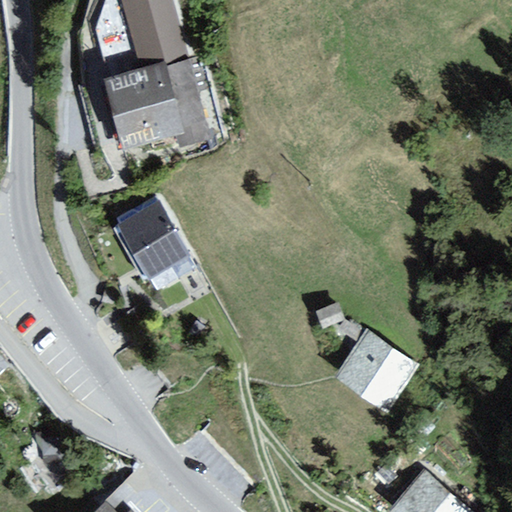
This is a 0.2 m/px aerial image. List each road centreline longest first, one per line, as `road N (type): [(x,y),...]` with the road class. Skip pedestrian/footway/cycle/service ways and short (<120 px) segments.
road 1 (tertiary): [(218,511),(146,435),(35,258),(23,202),(14,0)]
road 2 (track): [(283,511),(242,372),(210,299)]
road 3 (track): [(253,422),(316,492),(352,511)]
